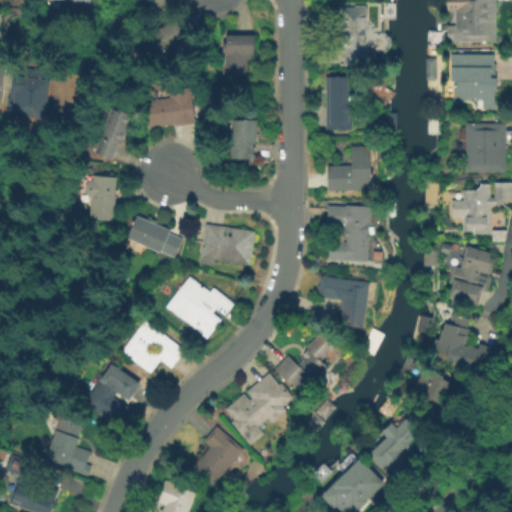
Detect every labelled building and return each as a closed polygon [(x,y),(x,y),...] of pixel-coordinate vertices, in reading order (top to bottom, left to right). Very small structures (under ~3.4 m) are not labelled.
[(166,0),(167,11),(144,13),(143,0),(166,0)] [(378,19),(378,0),(397,0),(397,19),(378,19)] [(498,0),(498,42),(448,42),(449,27),(458,27),(458,12),(447,12),(447,0),(498,0)] [(368,42),(368,66),(344,66),(344,42),(338,42),(338,9),(368,9),(368,42)] [(148,51),(183,49),(182,23),(147,24),(148,51)] [(425,45),(425,32),(439,32),(439,46),(425,45)] [(248,56),(248,77),(228,77),(228,56),(222,56),(223,37),(256,37),(256,56),(248,56)] [(423,82),(423,60),(440,60),(440,82),(423,82)] [(497,101),(497,109),(478,109),(478,101),(453,101),(453,60),(497,60),(497,101)] [(6,117),(13,66),(63,73),(59,102),(47,100),(44,122),(6,117)] [(352,77),(352,94),(359,94),(359,118),(352,118),(352,130),(327,130),(327,77),(352,77)] [(150,129),(147,102),(171,99),(169,86),(192,83),(197,124),(150,129)] [(114,161),(91,149),(111,107),(134,118),(114,161)] [(389,130),(389,112),(398,112),(398,130),(389,130)] [(428,134),(428,117),(439,118),(439,134),(428,134)] [(253,159),(226,159),(227,120),(257,120),(257,145),(253,145),(253,159)] [(467,174),(468,124),(506,125),(506,174),(467,174)] [(372,192),(330,192),(330,167),(352,167),(352,148),(372,148),(372,192)] [(87,220),(87,179),(115,179),(115,220),(87,220)] [(511,199),(498,199),(498,187),(511,187),(511,199)] [(487,219),(487,234),(467,234),(467,219),(452,219),(452,203),(466,203),(466,189),(491,189),(491,219),(487,219)] [(372,230),(372,264),(331,264),(331,245),(345,245),(345,230),(329,230),(329,207),(372,207),(372,230)] [(148,260),(124,245),(141,217),(155,226),(156,223),(185,241),(173,261),(154,249),(148,260)] [(207,226),(256,234),(250,269),(201,261),(207,226)] [(448,301),(452,286),(448,284),(453,265),(463,268),(469,248),(496,257),(479,311),(448,301)] [(421,268),(422,252),(439,253),(438,269),(421,268)] [(363,328),(340,325),(343,301),(318,298),(321,277),(369,283),(363,328)] [(174,304),(171,302),(191,278),(211,294),(214,290),(234,306),(228,314),(220,308),(215,315),(224,322),(207,341),(169,309),(174,304)] [(436,358),(447,315),(472,321),(467,342),(504,352),(498,374),(436,358)] [(122,349),(148,319),(186,352),(170,370),(161,362),(150,375),(122,349)] [(276,370),(289,356),(296,362),(319,337),(333,351),(323,362),(329,368),(317,381),(310,374),(296,389),(276,370)] [(85,402),(113,365),(142,386),(114,424),(85,402)] [(412,392),(427,367),(451,380),(437,406),(412,392)] [(225,407),(270,373),(291,401),(282,407),(286,412),(273,422),(268,416),(258,423),(265,433),(252,443),(225,407)] [(48,459),(63,415),(85,422),(77,446),(93,452),(88,465),(94,467),(91,474),(48,459)] [(369,455),(387,439),(381,432),(391,423),(397,429),(410,418),(422,431),(398,452),(413,469),(395,484),(369,455)] [(216,486),(194,468),(210,449),(204,443),(217,428),(245,451),(216,486)] [(4,472),(8,456),(33,464),(29,479),(4,472)] [(323,511),(315,504),(361,459),(386,485),(358,511),(344,511),(337,504),(329,511),(323,511)] [(191,511),(153,511),(167,477),(200,490),(191,511)] [(30,511),(21,509),(28,488),(57,497),(52,511),(30,511)]
